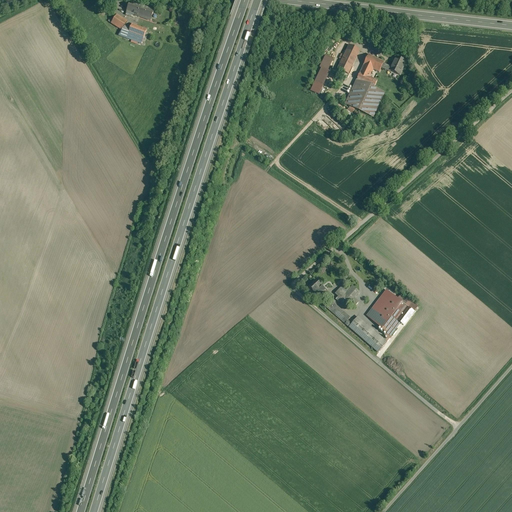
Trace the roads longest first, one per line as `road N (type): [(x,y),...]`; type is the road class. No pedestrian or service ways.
road 1 (motorway): [(246,0),(81,511)]
road 2 (motorway): [(94,511),(258,0)]
road 3 (secondary): [(285,0),(511,25)]
road 4 (unclassified): [(382,511),(511,365)]
